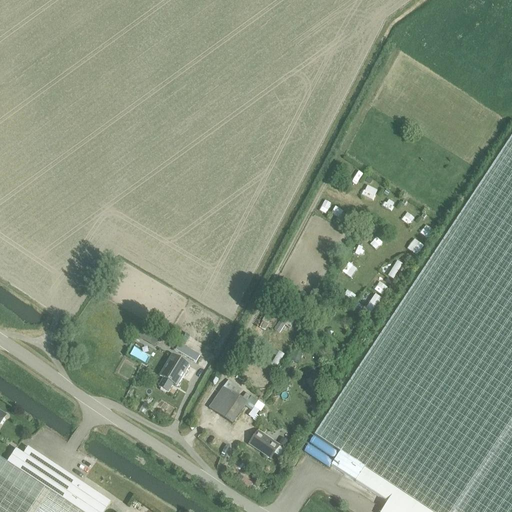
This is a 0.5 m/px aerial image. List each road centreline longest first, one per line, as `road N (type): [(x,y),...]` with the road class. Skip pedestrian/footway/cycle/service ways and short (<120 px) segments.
road 1 (unclassified): [(259,511),(0,340)]
road 2 (track): [(325,181),(204,420),(183,445)]
